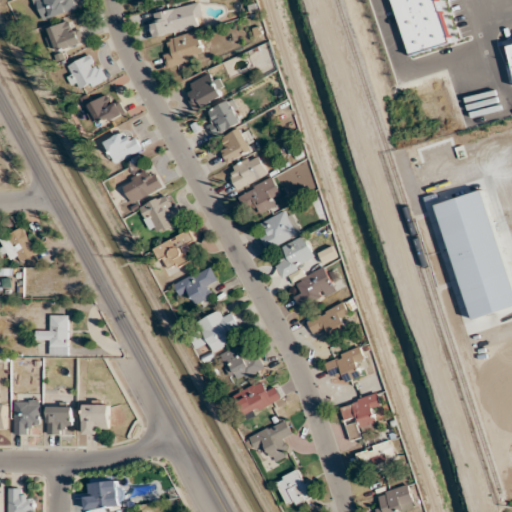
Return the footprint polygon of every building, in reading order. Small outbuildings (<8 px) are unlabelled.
[(77,9),(73,0),(33,0),(41,21),(77,9)] [(150,13),(154,35),(205,26),(200,3),(150,13)] [(57,52),(85,41),(75,18),(48,29),(57,52)] [(169,67),(206,58),(199,31),(163,40),(169,67)] [(64,66),(73,86),(79,83),(82,91),(107,80),(95,53),(64,66)] [(186,85),(197,109),(225,95),(214,72),(186,85)] [(119,98),(109,102),(107,96),(87,103),(96,126),(125,115),(119,98)] [(215,118),(207,122),(214,136),(243,122),(231,100),(211,110),(215,118)] [(258,146),(246,125),(217,141),(229,162),(258,146)] [(141,151),(132,129),(105,141),(114,163),(141,151)] [(238,188),(270,173),(260,153),(228,168),(238,188)] [(164,186),(153,166),(122,182),(133,203),(164,186)] [(241,196),(256,217),(275,204),(272,199),(282,193),(270,176),(241,196)] [(145,202),(147,229),(174,227),(172,199),(145,202)] [(260,236),(267,249),(301,233),(290,209),(263,222),(268,232),(260,236)] [(154,248),(166,272),(193,258),(185,244),(194,239),(189,230),(154,248)] [(33,258),(31,231),(4,233),(7,261),(33,258)] [(283,258),(276,261),(281,276),(316,262),(306,237),(279,247),(283,258)] [(215,295),(210,285),(218,281),(210,265),(174,284),(181,298),(190,294),(196,305),(215,295)] [(299,308),(338,292),(327,267),(297,279),(302,291),(294,295),(299,308)] [(315,337),(353,320),(345,303),(308,319),(315,337)] [(197,321),(213,352),(236,341),(231,329),(239,325),(233,313),(224,317),(220,310),(197,321)] [(68,354),(68,314),(49,314),(49,330),(37,330),(37,341),(49,341),(49,354),(68,354)] [(220,354),(234,383),(265,368),(258,355),(249,359),(241,344),(220,354)] [(345,383),(363,375),(358,364),(367,360),(361,346),(324,361),(331,379),(342,375),(345,383)] [(274,384),(265,389),(262,381),(233,395),(245,419),(282,400),(274,384)] [(340,405),(351,440),(362,436),(360,431),(379,425),(374,409),(382,407),(378,393),(340,405)] [(15,434),(40,434),(40,400),(15,400),(15,434)] [(84,433),(110,433),(110,403),(84,403),(84,433)] [(48,434),(73,434),(73,406),(48,406),(48,434)] [(266,444),(273,462),(292,454),(286,438),(294,435),(288,420),(250,435),(255,448),(266,444)] [(357,453),(362,470),(398,459),(390,434),(369,441),(372,449),(357,453)] [(314,495),(298,468),(275,482),(291,509),(314,495)] [(85,508),(114,508),(114,482),(85,482),(85,508)] [(406,511),(416,510),(410,485),(378,493),(382,509),(376,510),(376,511),(406,511)] [(34,511),(35,497),(26,497),(26,488),(9,488),(8,511),(34,511)]
